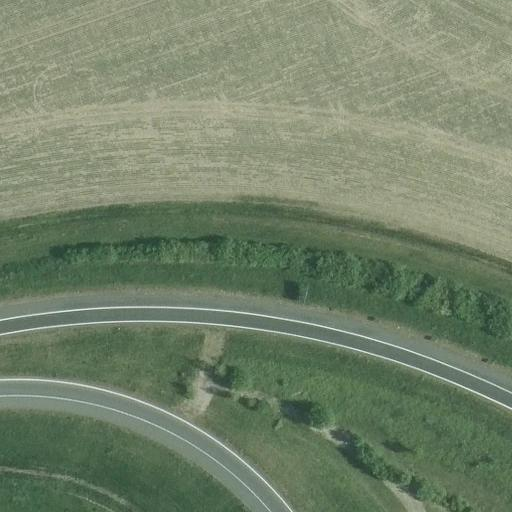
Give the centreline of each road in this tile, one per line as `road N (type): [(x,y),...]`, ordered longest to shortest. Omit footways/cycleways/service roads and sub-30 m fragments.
road 1 (motorway): [(511,402),(389,351),(278,324),(179,314),(0,327)]
road 2 (motorway): [(0,389),(77,392),(165,421),(237,470),(277,511)]
